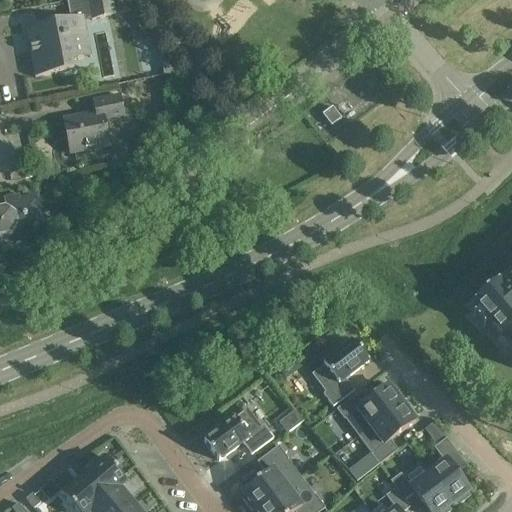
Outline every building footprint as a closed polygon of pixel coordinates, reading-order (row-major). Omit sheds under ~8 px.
[(68,22),(24,30),(33,80),(72,73),(71,63),(81,61),(90,60),(85,38),(82,19),(90,18),(90,22),(118,17),(114,0),(83,0),(65,4),(68,22)] [(388,81),(392,78),(385,70),(381,73),(388,81)] [(93,104),(96,117),(64,124),(70,154),(108,147),(104,126),(124,122),(120,98),(93,104)] [(331,109),(322,117),(332,128),(341,120),(331,109)] [(0,253),(3,252),(1,242),(10,240),(17,230),(25,235),(42,225),(38,201),(20,204),(20,201),(4,204),(5,211),(0,212),(0,253)] [(499,285),(474,307),(502,339),(506,336),(511,342),(511,344),(509,347),(511,350),(511,284),(504,291),(499,285)] [(323,396),(333,409),(354,393),(345,381),(369,363),(354,343),(350,346),(347,343),(334,353),(336,356),(323,366),(324,367),(311,376),(325,394),(323,396)] [(300,351),(292,358),(300,368),(308,362),(300,351)] [(363,407),(355,397),(336,412),(344,422),(345,421),(358,439),(401,406),(398,402),(401,400),(393,388),(390,391),(388,388),(363,407)] [(407,407),(404,410),(401,406),(358,439),(372,456),(371,457),(379,467),(398,452),(390,443),(415,424),(413,421),(416,419),(407,407)] [(204,443),(219,463),(243,445),(251,457),(273,441),(263,428),(261,429),(259,427),(259,428),(247,412),(235,421),(234,420),(221,430),(219,427),(206,437),(208,440),(204,443)] [(434,425),(425,432),(437,447),(446,440),(434,425)] [(445,464),(429,476),(451,506),(455,504),(457,507),(470,498),(467,495),(469,493),(457,476),(467,468),(446,440),(434,450),(445,464)] [(253,511),(255,511),(256,511),(258,511),(301,480),(287,462),(288,461),(278,448),(257,464),(266,476),(242,494),(245,498),(242,500),(250,511),(253,511)] [(87,477),(84,479),(103,502),(119,489),(120,490),(127,484),(106,460),(102,464),(95,469),(93,471),(87,477)] [(450,511),(448,509),(451,506),(429,476),(411,489),(401,476),(391,483),(406,503),(415,496),(427,511),(450,511)] [(91,511),(103,502),(84,479),(80,482),(76,485),(77,485),(62,497),(66,502),(71,508),(74,511),(91,511)] [(322,511),(325,510),(315,497),(314,498),(301,480),(258,511),(322,511)] [(406,503),(391,483),(390,483),(396,490),(386,498),(396,511),(395,511),(406,511),(410,509),(406,503)] [(103,502),(91,511),(126,511),(133,506),(120,490),(119,489),(103,502)] [(32,496),(26,501),(34,511),(40,505),(32,496)]
